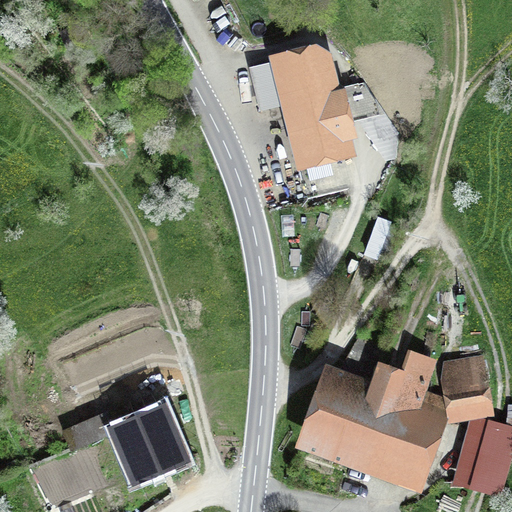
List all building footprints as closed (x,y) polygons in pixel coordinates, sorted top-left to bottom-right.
[(279,113),(297,184),(359,168),(354,149),(359,148),(346,98),(341,99),(330,60),(316,56),(250,73),(261,117),(279,113)] [(380,255),(392,218),(379,214),(367,251),(380,255)] [(401,376),(381,368),(370,398),(329,383),(311,434),(417,473),(436,422),(426,418),(432,401),(421,397),(429,364),(408,356),(401,376)] [(449,379),(454,412),(489,405),(481,360),(443,367),(444,380),(449,379)] [(120,407),(63,432),(70,450),(115,431),(133,476),(182,455),(163,410),(127,425),(120,407)]
